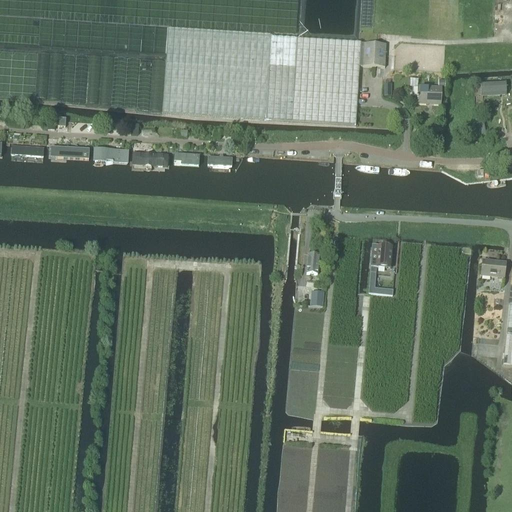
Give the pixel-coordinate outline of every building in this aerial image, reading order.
[(159,46),(159,42),(159,38),(158,36),(157,35),(155,33),(153,32),(151,31),(148,31),(146,31),(144,32),(142,33),(140,35),(139,38),(138,42),(139,46),(141,49),(143,51),(144,52),(148,52),(151,52),(153,52),(154,51),(156,49),(157,48),(159,46)] [(161,115),(265,121),(305,124),(355,127),(360,44),(270,39),(167,32),(161,115)] [(362,68),(384,69),(385,46),(363,45),(362,68)] [(505,96),(504,84),(480,85),(481,97),(505,96)] [(417,89),(417,106),(439,107),(440,90),(417,89)] [(43,157),(43,146),(11,143),(10,155),(43,157)] [(89,159),(89,148),(49,145),(49,156),(89,159)] [(128,162),(128,149),(93,147),(92,161),(128,162)] [(168,166),(168,153),(131,151),(131,165),(168,166)] [(199,164),(199,153),(174,152),(174,162),(199,164)] [(232,167),(232,157),(208,155),(208,167),(232,167)] [(341,192),(333,192),(333,200),(341,201),(341,192)] [(372,249),(369,282),(368,296),(374,296),(375,282),(376,269),(389,270),(391,249),(378,248),(377,249),(372,249)] [(308,256),(306,276),(317,277),(317,271),(319,271),(320,263),(318,263),(318,257),(308,256)] [(481,278),(503,280),(505,264),(482,262),(481,278)] [(310,293),(309,308),(321,309),(322,294),(310,293)] [(511,306),(509,306),(506,336),(502,366),(511,366),(511,306)]
